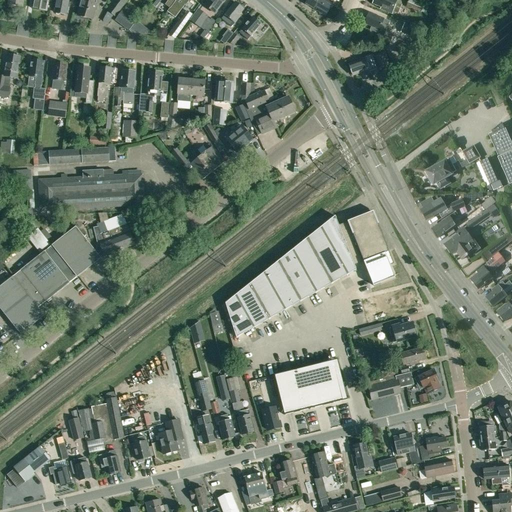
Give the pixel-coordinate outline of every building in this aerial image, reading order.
[(33,0),(32,9),(47,12),(48,0),(33,0)] [(69,0),(56,0),(54,13),(66,15),(69,0)] [(81,0),(78,16),(92,20),(97,0),(81,0)] [(115,0),(107,11),(115,17),(127,0),(115,0)] [(152,0),(149,4),(155,8),(161,0),(152,0)] [(169,0),(165,5),(171,10),(177,0),(169,0)] [(175,13),(182,4),(183,5),(186,0),(177,0),(171,10),(175,13)] [(209,0),(205,6),(215,14),(223,4),(222,3),(224,0),(209,0)] [(306,5),(313,9),(319,0),(305,0),(308,1),(306,5)] [(319,0),(313,9),(325,16),(332,4),(326,1),(326,0),(319,0)] [(396,0),(374,0),(373,4),(384,9),(383,10),(391,13),(392,12),(397,14),(401,6),(395,4),(396,1),(397,0),(396,0)] [(412,9),(420,13),(423,6),(409,0),(407,7),(412,9)] [(224,16),(221,20),(231,28),(234,24),(235,24),(240,17),(239,16),(243,10),(234,3),(224,16)] [(169,34),(175,39),(194,12),(188,7),(169,34)] [(198,10),(190,21),(199,28),(208,17),(198,10)] [(135,21),(122,12),(115,21),(128,31),(135,21)] [(369,14),(364,25),(378,31),(379,31),(384,33),(389,22),(383,20),(369,14)] [(252,18),(242,30),(239,33),(247,41),(250,37),(256,30),(257,30),(259,32),(263,27),(252,18)] [(407,26),(402,36),(415,41),(419,31),(407,26)] [(233,46),(235,43),(240,38),(234,34),(227,42),(233,46)] [(403,43),(395,49),(398,54),(401,51),(406,48),(403,43)] [(420,52),(413,43),(406,48),(401,51),(409,61),(420,52)] [(364,57),(365,59),(349,65),(353,76),(369,71),(369,72),(378,69),(373,54),(364,57)] [(383,54),(374,58),(379,69),(387,66),(383,54)] [(0,76),(0,97),(8,99),(9,88),(11,78),(15,78),(16,73),(17,73),(19,58),(8,56),(5,71),(6,71),(5,77),(0,76)] [(31,61),(29,77),(28,83),(34,83),(34,85),(41,86),(43,77),(42,77),(44,63),(31,61)] [(53,80),(53,86),(52,89),(63,90),(64,82),(66,66),(54,65),(52,80),(53,80)] [(86,103),(91,104),(94,82),(88,81),(90,69),(85,68),(84,67),(81,66),(80,68),(78,68),(76,82),(77,83),(77,88),(76,88),(75,90),(75,92),(76,93),(87,94),(86,99),(86,103)] [(99,83),(98,89),(97,96),(98,96),(97,101),(99,102),(103,103),(104,102),(104,97),(107,98),(108,90),(109,90),(110,84),(112,70),(100,69),(99,83)] [(121,93),(124,93),(123,104),(123,109),(132,109),(132,105),(133,94),(133,89),(135,73),(123,72),(122,80),(120,80),(120,88),(121,88),(121,93)] [(139,111),(146,112),(152,113),(153,97),(154,97),(154,91),(160,92),(160,91),(166,92),(167,84),(161,83),(161,75),(149,74),(148,84),(146,84),(146,90),(147,91),(147,94),(140,93),(139,111)] [(190,103),(191,96),(192,80),(179,79),(177,102),(190,103)] [(192,80),(191,96),(203,97),(205,82),(192,80)] [(260,93),(254,95),(255,83),(245,82),(245,98),(248,98),(245,100),(241,101),(248,116),(267,108),(265,104),(265,103),(276,99),(271,88),(260,93)] [(217,83),(215,102),(231,104),(233,84),(217,83)] [(50,103),(49,116),(66,118),(69,94),(64,94),(63,104),(50,103)] [(267,108),(248,116),(257,136),(262,134),(276,128),(273,122),(294,113),(288,98),(267,108)] [(162,103),(160,118),(167,119),(169,103),(162,103)] [(171,104),(168,127),(174,128),(177,104),(171,104)] [(243,105),(235,108),(241,122),(249,119),(243,105)] [(215,111),(213,125),(224,126),(226,112),(215,111)] [(102,129),(110,130),(112,113),(103,113),(102,129)] [(111,137),(119,138),(121,114),(113,113),(111,137)] [(122,136),(137,137),(138,121),(123,120),(122,136)] [(489,135),(498,158),(497,158),(509,186),(511,184),(511,143),(503,122),(492,131),(493,133),(489,135)] [(204,128),(213,143),(219,139),(210,124),(204,128)] [(242,126),(233,133),(245,147),(253,140),(242,126)] [(188,127),(183,130),(186,135),(191,132),(188,127)] [(245,147),(233,133),(225,139),(236,153),(245,147)] [(89,144),(106,145),(107,138),(90,137),(89,144)] [(201,156),(214,171),(225,163),(210,144),(205,148),(207,151),(201,156)] [(462,152),(467,160),(469,164),(480,158),(473,146),(462,152)] [(189,163),(177,148),(171,153),(183,167),(189,163)] [(108,149),(49,152),(50,165),(109,162),(108,149)] [(214,171),(201,156),(197,159),(194,155),(189,159),(192,163),(190,164),(203,180),(214,171)] [(491,158),(476,164),(486,187),(501,181),(491,158)] [(445,162),(427,173),(433,185),(451,174),(456,171),(449,160),(445,162)] [(61,180),(39,181),(41,211),(144,205),(142,175),(128,176),(128,172),(122,172),(122,176),(114,177),(113,170),(83,172),(83,179),(67,180),(67,175),(61,176),(61,180)] [(30,171),(13,172),(15,188),(17,188),(17,191),(31,190),(30,171)] [(483,198),(483,193),(464,194),(465,204),(470,203),(472,201),(474,201),(476,198),(483,198)] [(439,201),(437,197),(432,200),(431,198),(421,203),(424,209),(421,210),(426,220),(427,220),(426,220),(439,213),(439,212),(444,210),(443,209),(445,208),(441,200),(439,201)] [(450,204),(454,212),(466,206),(462,199),(450,204)] [(502,214),(495,205),(466,225),(469,230),(476,225),(491,215),(494,219),(502,214)] [(367,214),(339,225),(352,260),(361,256),(363,261),(363,262),(389,251),(384,240),(373,213),(367,215),(367,214)] [(455,226),(453,223),(458,219),(454,213),(444,220),(432,229),(438,238),(451,230),(450,229),(455,226)] [(100,246),(95,250),(98,254),(102,251),(104,256),(103,256),(104,257),(134,245),(132,240),(134,239),(135,237),(134,234),(132,233),(130,234),(123,214),(97,224),(98,227),(93,228),(98,245),(100,244),(100,246)] [(335,216),(225,303),(236,338),(356,270),(354,265),(352,260),(339,225),(335,216)] [(98,254),(95,250),(76,227),(0,286),(0,309),(20,335),(44,316),(38,308),(101,258),(98,254)] [(456,233),(458,235),(444,244),(452,255),(456,252),(462,261),(475,253),(469,244),(473,241),(464,227),(456,233)] [(511,235),(511,234),(482,254),(487,261),(511,241),(511,235)] [(479,274),(471,280),(479,290),(492,279),(487,273),(491,270),(487,265),(483,267),(477,272),(479,274)] [(497,286),(492,291),(493,292),(485,298),(493,308),(506,297),(510,293),(502,283),(498,286),(497,286)] [(511,300),(497,312),(505,322),(510,318),(511,319),(511,318),(511,300)] [(224,332),(219,314),(218,312),(209,314),(215,335),(224,332)] [(203,336),(199,322),(199,321),(189,329),(189,330),(192,339),(203,336)] [(393,328),(389,330),(393,343),(394,343),(416,337),(415,335),(417,333),(416,330),(414,329),(412,324),(399,327),(399,325),(393,327),(393,328)] [(407,353),(402,354),(404,364),(410,363),(410,365),(419,363),(418,361),(425,359),(423,349),(407,353)] [(333,361),(274,376),(284,415),(343,401),(333,361)] [(380,370),(382,380),(395,376),(393,367),(380,370)] [(433,370),(418,377),(423,388),(424,388),(427,394),(440,388),(437,382),(438,381),(433,370)] [(397,377),(397,380),(368,388),(371,396),(372,401),(401,394),(400,389),(415,385),(412,373),(397,377)] [(229,399),(223,376),(216,378),(222,401),(229,399)] [(202,412),(211,410),(209,403),(207,396),(206,391),(203,381),(202,377),(194,379),(195,383),(194,383),(202,412)] [(230,392),(232,404),(240,402),(237,391),(230,392)] [(87,410),(79,412),(80,416),(83,432),(90,431),(93,430),(95,440),(103,439),(103,443),(107,442),(124,438),(116,398),(116,396),(115,392),(108,394),(105,396),(107,404),(91,407),(92,409),(87,410)] [(214,403),(210,404),(213,415),(220,413),(217,402),(214,403)] [(242,402),(232,404),(235,416),(238,415),(239,419),(238,419),(242,435),(254,432),(250,416),(249,410),(246,410),(240,412),(240,410),(243,409),(242,402)] [(511,403),(510,403),(499,409),(499,411),(507,429),(511,435),(511,403)] [(276,408),(262,411),(267,430),(281,427),(276,408)] [(77,411),(71,412),(73,420),(79,419),(79,416),(77,411)] [(220,423),(218,424),(223,440),(235,437),(230,417),(229,417),(228,417),(227,415),(218,417),(220,423)] [(197,418),(200,429),(204,445),(215,442),(208,416),(197,418)] [(73,420),(69,421),(69,424),(74,441),(84,438),(79,419),(73,420)] [(168,432),(158,435),(164,455),(178,451),(176,441),(183,439),(181,433),(178,420),(166,424),(168,432)] [(478,422),(480,440),(494,439),(494,432),(496,432),(495,427),(486,428),(485,422),(478,422)] [(394,438),(396,447),(398,456),(414,453),(412,443),(412,441),(414,441),(412,436),(411,436),(411,435),(410,434),(394,438)] [(132,440),(133,445),(137,461),(150,457),(146,442),(145,442),(144,437),(132,440)] [(426,441),(426,447),(420,448),(422,462),(430,461),(430,455),(437,454),(440,454),(439,449),(446,448),(445,439),(437,440),(437,438),(431,439),(431,440),(426,441)] [(495,445),(494,439),(480,440),(481,451),(498,449),(497,444),(495,445)] [(372,457),(368,458),(365,444),(359,445),(359,444),(355,445),(355,446),(353,447),(358,471),(374,467),(372,457)] [(23,461),(15,468),(26,482),(34,475),(33,474),(51,461),(40,447),(23,461)] [(508,449),(501,450),(502,457),(511,454),(511,447),(511,448),(508,449)] [(111,453),(99,456),(102,468),(107,467),(108,469),(105,470),(106,475),(121,472),(115,451),(111,452),(111,453)] [(334,465),(327,467),(324,453),(312,456),(315,470),(316,470),(318,479),(336,474),(334,465)] [(421,463),(419,453),(409,455),(411,466),(421,463)] [(75,461),(70,462),(73,475),(77,474),(79,481),(91,478),(87,463),(86,464),(85,458),(75,461)] [(382,462),(385,473),(397,469),(394,459),(382,462)] [(451,461),(429,465),(424,466),(426,479),(432,478),(453,474),(451,461)] [(281,482),(273,484),(276,495),(284,493),(283,488),(287,486),(288,487),(297,484),(296,478),(292,462),(281,464),(283,472),(280,472),(282,481),(281,482)] [(56,469),(52,471),(56,486),(60,485),(61,487),(71,484),(67,467),(56,469)] [(498,467),(483,468),(484,480),(499,479),(499,478),(504,478),(503,467),(498,467)] [(26,481),(15,468),(7,474),(18,488),(26,481)] [(262,474),(244,478),(248,492),(265,487),(262,474)] [(402,497),(400,488),(364,497),(367,507),(402,497)] [(438,491),(431,492),(433,502),(454,499),(454,498),(455,497),(455,494),(454,493),(453,488),(437,490),(438,491)] [(198,507),(199,511),(205,511),(205,510),(209,509),(208,504),(204,489),(193,491),(193,492),(190,493),(192,500),(195,499),(198,507)] [(493,511),(510,511),(510,506),(511,505),(511,494),(502,496),(503,502),(492,503),(493,511)] [(354,511),(364,510),(361,497),(356,499),(355,498),(348,499),(329,505),(327,499),(320,501),(323,511),(354,511)] [(167,511),(167,508),(166,508),(162,509),(160,500),(146,504),(148,511),(167,511)]
